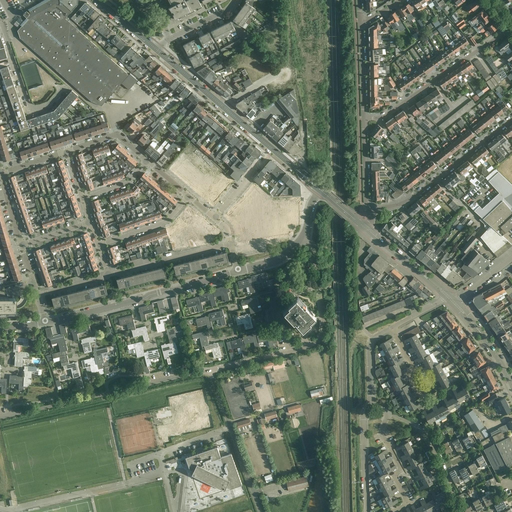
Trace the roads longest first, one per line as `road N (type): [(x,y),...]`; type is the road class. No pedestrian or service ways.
road 1 (residential): [(208,370),(306,344),(326,325),(316,252),(302,238)]
road 2 (residential): [(0,417),(208,370)]
road 3 (residential): [(237,271),(45,323)]
road 4 (residential): [(511,28),(384,116),(363,118)]
road 5 (residential): [(370,212),(410,199),(511,119)]
road 6 (unclassified): [(261,511),(208,370)]
road 7 (residential): [(65,90),(51,106),(29,108),(0,22)]
road 8 (residential): [(458,511),(429,434),(389,412)]
road 9 (tertiary): [(320,190),(225,107)]
road 10 (residential): [(108,276),(229,244)]
